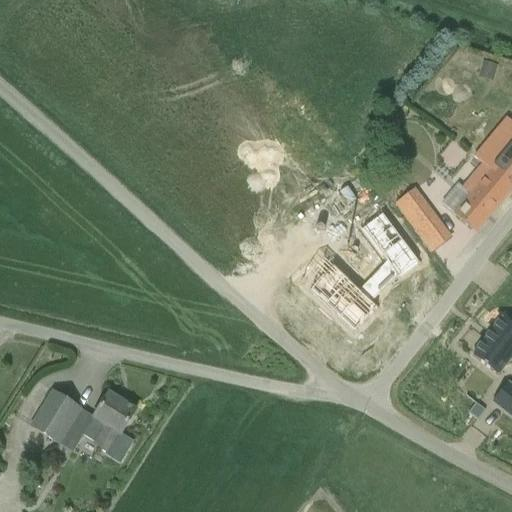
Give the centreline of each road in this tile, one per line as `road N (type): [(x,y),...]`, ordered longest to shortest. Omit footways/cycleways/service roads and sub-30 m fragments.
road 1 (unclassified): [(339,396),(0,93)]
road 2 (unclassified): [(339,396),(0,326)]
road 3 (unclassified): [(367,407),(511,220)]
road 4 (unclassified): [(511,489),(367,407)]
